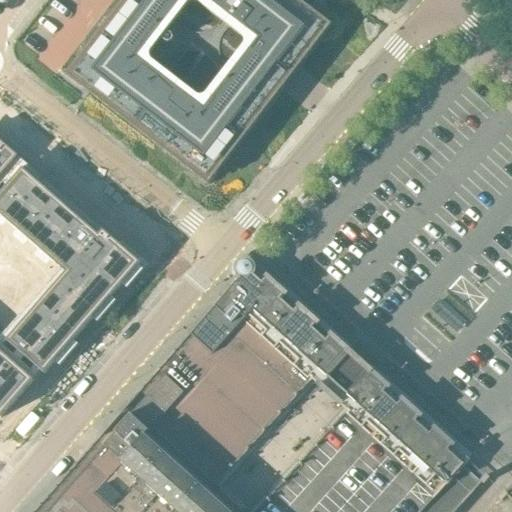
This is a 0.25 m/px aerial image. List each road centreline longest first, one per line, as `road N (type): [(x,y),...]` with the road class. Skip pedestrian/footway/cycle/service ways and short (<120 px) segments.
road 1 (residential): [(0,502),(225,245)]
road 2 (residential): [(225,245),(439,15)]
road 3 (residential): [(225,245),(0,64)]
